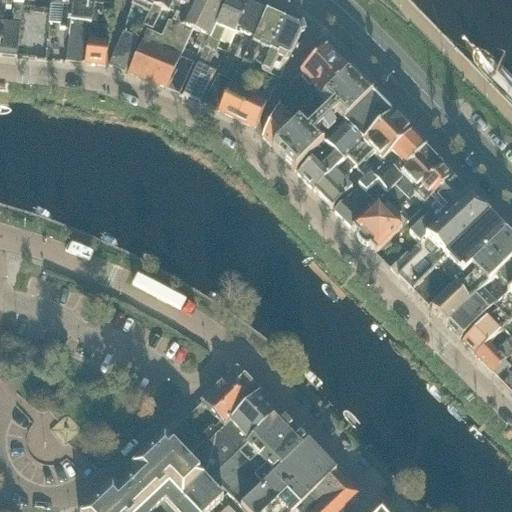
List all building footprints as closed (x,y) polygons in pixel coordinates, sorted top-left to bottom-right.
[(14,0),(14,13),(22,14),(23,4),(23,0),(14,0)] [(60,30),(69,32),(70,23),(73,0),(52,0),(52,7),(63,8),(60,30)] [(90,25),(93,0),(73,0),(70,23),(87,25),(90,25)] [(114,12),(115,0),(93,0),(90,25),(85,66),(106,69),(111,30),(97,28),(99,16),(102,17),(103,10),(114,12)] [(148,21),(158,0),(136,0),(133,7),(131,13),(148,21)] [(174,5),(175,0),(158,0),(148,21),(148,23),(156,26),(163,11),(170,14),(174,5)] [(181,27),(193,0),(175,0),(174,5),(180,8),(172,26),(180,29),(181,27)] [(230,0),(193,0),(181,27),(193,33),(200,37),(194,49),(204,54),(230,0)] [(236,35),(248,7),(231,0),(230,0),(204,54),(199,65),(207,69),(215,51),(217,52),(221,43),(230,47),(236,35)] [(240,71),(241,67),(266,16),(248,7),(236,35),(245,39),(232,67),(240,71)] [(0,57),(17,60),(22,14),(14,13),(12,25),(0,23),(0,57)] [(266,64),(284,24),(266,16),(241,67),(250,72),(252,73),(258,60),(266,64)] [(82,66),(87,25),(70,23),(69,32),(66,64),(82,66)] [(148,33),(128,76),(167,92),(180,61),(193,33),(181,27),(180,29),(172,26),(169,24),(162,40),(148,33)] [(289,63),(303,32),(284,24),(266,64),(262,72),(279,82),(282,76),(272,71),(279,58),(289,63)] [(124,75),(142,36),(126,30),(109,69),(124,75)] [(324,100),(350,75),(327,50),(300,75),(324,100)] [(179,97),(194,67),(180,61),(167,92),(179,97)] [(200,106),(216,75),(207,70),(207,69),(199,65),(184,100),(200,106)] [(239,93),(250,72),(241,67),(240,71),(233,85),(219,114),(237,122),(249,98),(239,93)] [(314,155),(373,98),(350,75),(324,100),(318,106),(324,113),(309,126),(304,121),(295,129),(273,150),(278,156),(279,155),(282,153),(288,159),(285,163),(295,174),(314,155)] [(219,114),(233,85),(218,79),(203,107),(219,114)] [(255,131),(277,86),(269,82),(259,103),(249,98),(237,122),(255,131)] [(295,100),(299,96),(290,86),(289,87),(287,91),(293,97),(295,100)] [(285,105),(293,97),(287,91),(282,102),(285,105)] [(315,193),(348,161),(392,118),(373,98),(314,155),(322,162),(331,154),(335,158),(320,174),(311,165),(298,177),(315,193)] [(286,119),(289,116),(280,106),(263,140),(273,150),(295,129),(286,119)] [(382,166),(412,138),(392,118),(348,161),(356,169),(365,179),(372,173),(366,166),(374,158),(382,166)] [(399,179),(426,152),(412,138),(382,166),(359,190),(369,200),(372,197),(369,194),(377,187),(387,197),(395,190),(402,183),(399,179)] [(407,226),(409,224),(419,214),(409,204),(414,200),(419,195),(418,194),(430,183),(426,179),(439,166),(426,152),(399,179),(402,183),(395,190),(387,197),(383,201),(386,204),(390,208),(407,226)] [(342,182),(356,169),(348,161),(315,193),(332,211),(352,192),(342,182)] [(424,210),(430,203),(431,202),(453,181),(439,166),(426,179),(430,183),(418,194),(419,195),(414,200),(424,210)] [(421,247),(470,199),(453,181),(431,202),(439,210),(411,237),(421,247)] [(343,222),(362,205),(353,196),(334,213),(343,222)] [(490,219),(477,206),(470,199),(421,247),(410,258),(415,263),(398,279),(413,294),(428,280),(446,261),(490,219)] [(407,226),(390,208),(386,204),(355,234),(359,238),(360,237),(361,238),(362,237),(371,246),(370,247),(371,248),(370,249),(376,256),(407,226)] [(352,231),(370,214),(362,205),(343,222),(352,231)] [(504,236),(500,233),(500,231),(495,225),(493,225),(490,222),(491,221),(490,219),(446,261),(428,280),(413,294),(430,311),(506,236),(505,235),(504,236)] [(496,279),(511,263),(511,242),(506,236),(430,311),(446,327),(480,294),(496,279)] [(415,263),(410,258),(407,255),(391,271),(398,279),(415,263)] [(510,294),(511,291),(511,263),(496,279),(510,294)] [(511,291),(510,294),(496,307),(503,315),(510,308),(508,307),(511,302),(511,291)] [(460,341),(494,308),(480,294),(446,327),(460,341)] [(476,358),(507,328),(501,322),(493,329),(486,322),(463,344),(476,358)] [(511,349),(506,344),(496,354),(491,348),(479,360),(492,374),(511,355),(511,349)] [(216,438),(259,396),(237,373),(202,406),(220,426),(215,430),(213,428),(199,441),(183,425),(165,441),(185,463),(191,458),(193,460),(201,452),(216,438)] [(511,395),(511,394),(511,377),(507,373),(498,381),(511,395)] [(220,472),(235,458),(247,446),(278,416),(259,396),(216,438),(201,452),(220,472)] [(231,500),(263,470),(298,436),(278,416),(247,446),(235,458),(220,472),(212,480),(231,500)] [(241,510),(308,446),(298,436),(263,470),(231,500),(241,510)] [(213,511),(223,503),(185,463),(165,441),(133,472),(139,477),(121,494),(128,501),(125,504),(132,511),(213,511)] [(298,511),(336,476),(308,446),(241,510),(243,511),(298,511)] [(212,480),(220,472),(201,452),(193,460),(212,480)] [(298,511),(345,511),(358,500),(336,476),(298,511)] [(121,494),(118,497),(112,491),(90,511),(132,511),(125,504),(128,501),(121,494)]
